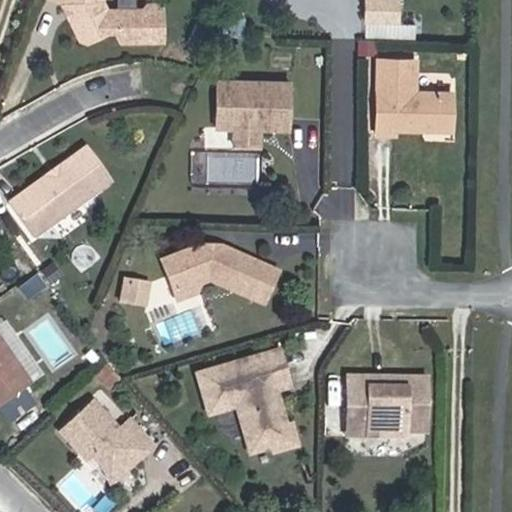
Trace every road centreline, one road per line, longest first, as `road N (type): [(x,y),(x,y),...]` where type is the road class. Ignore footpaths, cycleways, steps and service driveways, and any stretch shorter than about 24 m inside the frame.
road 1 (residential): [(336,293),(511,298)]
road 2 (unclassified): [(139,79),(81,98),(0,143)]
